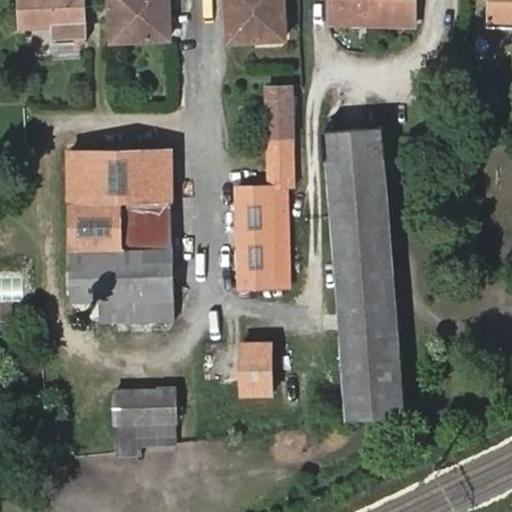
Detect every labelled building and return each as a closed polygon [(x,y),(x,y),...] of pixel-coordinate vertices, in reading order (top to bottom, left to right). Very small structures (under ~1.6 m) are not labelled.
[(18,0),(20,25),(82,23),(81,0),(18,0)] [(109,0),(111,39),(167,37),(166,0),(109,0)] [(257,19),(280,18),(279,0),(230,0),(232,35),(258,34),(257,19)] [(332,0),(331,19),(414,22),(414,0),(332,0)] [(511,0),(486,0),(485,26),(511,27),(511,0)] [(280,34),(280,18),(257,19),(258,34),(280,34)] [(271,183),(239,184),(241,284),(291,283),(290,183),(296,183),(296,84),(270,83),(271,183)] [(399,411),(388,135),(387,128),(333,131),(343,414),(399,411)] [(71,149),(74,299),(102,300),(103,322),(176,321),(174,247),(126,248),(126,199),(173,198),(173,147),(71,149)] [(243,340),(244,392),(275,391),(274,340),(243,340)] [(116,391),(116,422),(177,421),(176,391),(116,391)]
